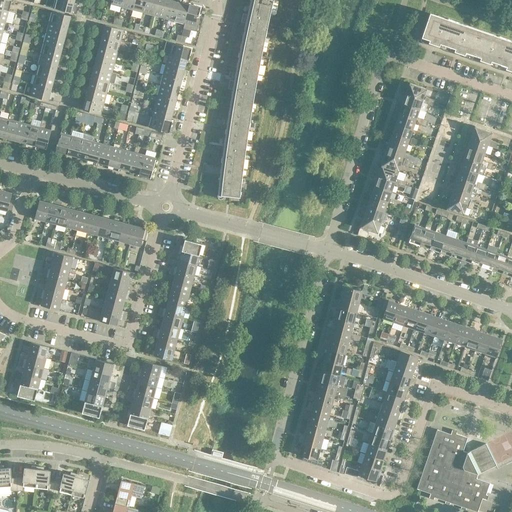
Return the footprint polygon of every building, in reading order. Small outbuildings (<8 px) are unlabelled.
[(8,0),(0,0),(0,9),(8,11),(10,0),(8,0)] [(74,2),(65,0),(55,0),(53,8),(71,13),(74,2)] [(123,0),(121,7),(132,10),(134,0),(123,0)] [(145,0),(134,0),(132,10),(142,12),(145,0)] [(156,0),(145,0),(142,12),(153,15),(156,0)] [(168,0),(167,0),(156,0),(153,15),(163,18),(168,0)] [(178,3),(168,0),(163,18),(174,21),(178,3)] [(249,0),(247,13),(243,12),(241,21),(245,22),(241,42),(239,51),(237,61),(234,80),(229,79),(228,88),(232,88),(230,99),(229,108),(227,118),(224,137),(223,147),(219,146),(217,155),(222,156),(220,166),(218,185),(217,192),(217,194),(217,195),(217,196),(217,197),(218,197),(218,198),(219,198),(219,199),(220,199),(221,199),(221,198),(222,198),(223,197),(223,196),(228,196),(239,198),(242,178),(243,169),(244,159),(247,140),(248,131),(251,112),(252,103),(254,93),(256,84),(259,65),(263,46),(265,37),(269,18),(271,9),(273,0),(249,0)] [(189,6),(188,5),(178,3),(174,21),(184,24),(189,6)] [(189,4),(188,5),(189,6),(184,24),(183,28),(196,32),(200,19),(197,18),(200,7),(189,4)] [(70,16),(52,11),(49,22),(67,27),(70,16)] [(421,36),(428,39),(427,43),(437,46),(439,42),(454,47),(453,51),(463,55),(464,51),(480,56),(478,60),(489,64),(490,60),(505,65),(504,69),(511,71),(511,41),(429,13),(421,36)] [(67,27),(49,22),(46,33),(64,37),(67,27)] [(123,30),(105,25),(102,36),(120,41),(123,30)] [(64,37),(46,33),(44,43),(61,48),(64,37)] [(120,41),(102,36),(99,47),(117,51),(120,41)] [(191,48),(166,42),(163,52),(168,54),(186,59),(188,60),(191,48)] [(61,48),(44,43),(41,54),(59,58),(61,48)] [(117,51),(99,47),(96,57),(114,62),(117,51)] [(59,58),(41,54),(38,64),(56,69),(59,58)] [(186,59),(168,54),(166,64),(184,69),(186,59)] [(114,62),(96,57),(94,68),(111,72),(114,62)] [(56,69),(38,64),(35,74),(53,79),(56,69)] [(184,69),(166,64),(163,75),(181,80),(184,69)] [(116,74),(111,72),(94,68),(91,78),(109,83),(113,84),(116,74)] [(53,79),(35,74),(32,85),(50,90),(53,79)] [(181,80),(163,75),(160,85),(178,90),(181,80)] [(109,83),(91,78),(88,88),(106,93),(109,83)] [(409,83),(405,94),(422,99),(426,89),(409,83)] [(50,90),(32,85),(30,96),(48,101),(50,90)] [(178,90),(160,85),(157,96),(175,100),(178,90)] [(106,93),(88,88),(85,99),(103,104),(106,93)] [(422,99),(405,94),(402,104),(424,112),(427,104),(423,103),(424,100),(422,99)] [(175,100),(157,96),(155,106),(173,111),(175,100)] [(103,104),(85,99),(82,110),(100,115),(103,104)] [(424,112),(402,104),(398,114),(415,120),(417,120),(416,123),(421,125),(422,119),(420,118),(421,117),(422,117),(424,112)] [(173,111),(155,106),(152,117),(170,121),(173,111)] [(415,120),(398,114),(395,124),(412,130),(415,120)] [(8,120),(0,117),(0,136),(3,137),(8,120)] [(170,121),(152,117),(149,127),(169,133),(172,121),(170,121)] [(19,122),(8,120),(3,137),(14,140),(19,122)] [(29,125),(19,122),(14,140),(24,143),(29,125)] [(119,123),(117,129),(121,130),(126,131),(128,125),(123,124),(119,123)] [(412,130),(395,124),(391,134),(408,140),(412,130)] [(39,128),(29,125),(24,143),(35,146),(39,128)] [(491,132),(474,126),(471,137),(489,143),(488,146),(493,147),(495,142),(489,139),(491,132)] [(50,131),(39,128),(35,146),(46,149),(50,131)] [(162,134),(150,131),(149,137),(161,140),(162,134)] [(71,136),(60,133),(55,151),(66,154),(71,136)] [(408,140),(391,134),(388,145),(405,151),(408,140)] [(81,139),(71,136),(66,154),(77,157),(81,139)] [(489,143),(471,137),(467,147),(484,153),(487,145),(488,146),(489,143)] [(92,142),(81,139),(77,157),(87,160),(92,142)] [(102,144),(92,142),(87,160),(97,162),(102,144)] [(113,147),(102,144),(97,162),(108,165),(113,147)] [(405,151),(388,145),(384,155),(401,161),(405,151)] [(123,150),(113,147),(108,165),(118,168),(123,150)] [(484,153),(467,147),(463,157),(482,164),(481,167),(485,168),(486,168),(488,162),(481,160),(484,153)] [(134,153),(123,150),(118,168),(129,171),(134,153)] [(144,156),(134,153),(129,171),(139,173),(144,156)] [(401,161),(384,155),(381,165),(398,171),(401,161)] [(155,158),(144,156),(139,173),(138,175),(150,178),(155,158)] [(482,164),(463,157),(460,168),(477,174),(477,173),(483,175),(485,168),(481,167),(482,164)] [(398,171),(381,165),(377,176),(394,181),(398,171)] [(477,174),(460,168),(456,178),(473,184),(477,174)] [(396,182),(394,181),(377,176),(374,186),(391,192),(393,184),(395,185),(396,182)] [(473,184),(456,178),(453,188),(470,194),(473,184)] [(391,192),(374,186),(370,196),(387,202),(391,192)] [(470,194),(453,188),(449,199),(466,205),(470,194)] [(12,193),(1,191),(0,194),(0,209),(7,211),(12,193)] [(387,202),(370,196),(367,207),(384,212),(387,202)] [(466,205),(449,199),(446,209),(463,215),(466,205)] [(50,204),(39,201),(38,205),(35,214),(34,218),(45,221),(50,204)] [(60,206),(50,204),(45,221),(56,224),(60,206)] [(71,209),(60,206),(56,224),(66,227),(71,209)] [(384,212),(367,207),(363,217),(380,223),(384,212)] [(81,212),(71,209),(66,227),(77,229),(81,212)] [(92,215),(81,212),(77,229),(87,232),(92,215)] [(102,218),(92,215),(87,232),(98,235),(102,218)] [(380,223),(363,217),(360,227),(377,233),(380,223)] [(113,220),(102,218),(98,235),(108,238),(113,220)] [(400,218),(398,224),(404,226),(406,220),(400,218)] [(123,223),(113,220),(108,238),(119,241),(123,223)] [(134,226),(123,223),(119,241),(129,243),(134,226)] [(408,242),(419,245),(425,228),(414,225),(408,242)] [(145,229),(134,226),(129,243),(140,246),(145,229)] [(435,232),(425,228),(419,245),(429,249),(435,232)] [(445,235),(435,232),(429,249),(439,252),(445,235)] [(455,239),(445,235),(439,252),(449,256),(455,239)] [(467,238),(466,242),(460,259),(470,263),(476,246),(478,241),(467,238)] [(202,244),(184,239),(181,250),(199,255),(202,244)] [(466,242),(455,239),(449,256),(460,259),(466,242)] [(488,245),(486,249),(480,266),(491,270),(496,253),(498,248),(488,245)] [(486,249),(476,246),(470,263),(480,266),(486,249)] [(199,255),(181,250),(179,260),(196,265),(199,255)] [(72,257),(55,252),(52,263),(69,268),(72,257)] [(507,256),(496,253),(491,270),(501,273),(507,256)] [(511,273),(511,258),(507,256),(501,273),(511,277),(511,273)] [(196,265),(179,260),(176,271),(193,276),(196,265)] [(69,268),(52,263),(49,274),(66,278),(69,268)] [(131,272),(114,268),(111,279),(128,283),(131,272)] [(193,276),(176,271),(173,281),(190,286),(193,276)] [(66,278),(49,274),(46,284),(64,289),(66,278)] [(128,283),(111,279),(108,289),(125,294),(128,283)] [(190,286),(173,281),(170,292),(188,296),(190,286)] [(64,289),(46,284),(44,294),(61,299),(64,289)] [(343,286),(340,297),(359,302),(362,291),(343,286)] [(125,294),(108,289),(105,300),(123,304),(125,294)] [(188,296),(170,292),(167,302),(185,307),(188,296)] [(61,299),(44,294),(41,305),(58,310),(61,299)] [(359,302),(340,297),(338,308),(356,313),(359,302)] [(123,304),(105,300),(102,310),(120,315),(123,304)] [(382,318),(393,322),(399,304),(388,300),(382,318)] [(185,307),(167,302),(165,313),(182,318),(185,307)] [(409,308),(399,304),(393,322),(403,325),(409,308)] [(356,313),(338,308),(335,318),(353,323),(356,313)] [(419,311),(409,308),(403,325),(413,329),(419,311)] [(120,315),(102,310),(100,321),(117,326),(120,315)] [(429,314),(419,311),(413,329),(423,332),(429,314)] [(182,318),(165,313),(162,323),(179,328),(182,318)] [(440,318),(429,314),(423,332),(433,336),(440,318)] [(353,323),(335,318),(332,329),(350,334),(353,323)] [(450,322),(440,318),(433,336),(444,339),(450,322)] [(460,325),(450,322),(444,339),(454,343),(460,325)] [(179,328),(162,323),(159,334),(176,338),(179,328)] [(471,329),(460,325),(454,343),(464,347),(471,329)] [(350,334),(332,329),(329,339),(348,344),(350,334)] [(481,332),(471,329),(464,347),(475,350),(481,332)] [(491,336),(481,332),(475,350),(485,353),(491,336)] [(176,338),(159,334),(156,344),(174,349),(176,338)] [(502,339),(491,336),(485,353),(495,357),(502,339)] [(348,344),(329,339),(326,350),(345,354),(348,344)] [(27,346),(30,347),(28,353),(45,358),(48,347),(24,340),(23,345),(27,346)] [(174,349),(156,344),(153,355),(171,360),(174,349)] [(345,354),(326,350),(324,360),(342,365),(345,354)] [(418,357),(400,351),(396,362),(414,368),(418,357)] [(45,358),(28,353),(25,364),(43,368),(45,358)] [(78,355),(71,353),(68,364),(76,366),(78,355)] [(113,364),(95,359),(92,370),(110,375),(113,364)] [(342,365),(324,360),(321,371),(339,375),(342,365)] [(161,366),(144,361),(141,372),(158,377),(161,366)] [(414,368),(396,362),(393,372),(411,378),(414,368)] [(43,368),(25,364),(22,374),(40,379),(43,368)] [(484,368),(480,378),(487,381),(491,370),(484,368)] [(110,375),(92,370),(90,381),(107,385),(110,375)] [(339,375),(321,371),(318,381),(336,386),(339,375)] [(158,377),(141,372),(138,383),(155,388),(158,377)] [(411,378),(393,372),(389,382),(407,388),(411,378)] [(40,379),(22,374),(20,385),(37,389),(40,379)] [(107,385),(90,381),(87,391),(104,396),(107,385)] [(336,386),(318,381),(315,392),(334,396),(336,386)] [(407,388),(389,382),(386,392),(404,398),(407,388)] [(155,388),(138,383),(135,393),(153,397),(155,388)] [(37,389),(20,385),(17,395),(34,400),(37,389)] [(104,396),(87,391),(84,402),(102,406),(104,396)] [(334,396),(315,392),(313,402),(331,407),(334,396)] [(404,398),(386,392),(382,402),(400,409),(404,398)] [(153,397),(135,393),(132,404),(150,409),(153,397)] [(102,406),(84,402),(81,413),(99,417),(102,406)] [(331,407),(313,402),(310,412),(328,417),(331,407)] [(400,409),(382,402),(379,413),(397,419),(400,409)] [(150,409),(132,404),(130,414),(147,418),(150,409)] [(328,417),(310,412),(307,423),(325,428),(328,417)] [(397,419),(379,413),(375,423),(393,429),(397,419)] [(147,418),(130,414),(127,425),(144,429),(147,418)] [(161,422),(158,433),(169,436),(172,425),(161,422)] [(325,428),(307,423),(304,433),(323,438),(325,428)] [(393,429),(375,423),(372,433),(390,440),(393,429)] [(422,472),(419,472),(418,477),(420,477),(416,489),(430,493),(428,498),(433,500),(434,497),(445,501),(444,503),(449,505),(450,503),(461,507),(460,509),(465,510),(466,508),(476,511),(482,498),(486,500),(488,495),(486,494),(489,483),(476,478),(477,474),(496,465),(485,443),(467,452),(462,451),(467,437),(456,433),(456,431),(452,429),(450,434),(436,429),(433,441),(430,440),(429,445),(431,446),(427,457),(425,456),(423,461),(425,461),(422,472)] [(323,438),(304,433),(301,444),(320,449),(323,438)] [(390,440),(372,433),(368,444),(386,450),(390,440)] [(320,449),(301,444),(299,455),(303,456),(302,460),(315,465),(320,449)] [(386,450),(368,444),(365,454),(383,460),(386,450)] [(383,460),(365,454),(361,464),(379,470),(383,460)] [(379,470),(361,464),(358,475),(375,481),(379,470)] [(3,468),(3,465),(0,465),(0,486),(10,486),(11,490),(17,491),(17,478),(10,478),(10,468),(3,468)] [(37,467),(31,466),(31,469),(25,468),(24,478),(17,478),(17,491),(23,491),(23,486),(35,487),(37,467)] [(43,467),(37,467),(35,487),(46,489),(46,493),(52,494),(55,482),(48,481),(49,471),(43,470),(43,467)] [(76,474),(70,472),(70,475),(64,474),(61,483),(55,482),(52,494),(58,496),(60,491),(71,494),(76,474)] [(82,475),(76,474),(71,494),(83,497),(87,480),(81,478),(82,475)] [(144,486),(121,480),(114,504),(128,507),(131,496),(141,499),(144,486)] [(152,486),(150,492),(158,494),(160,488),(152,486)]
